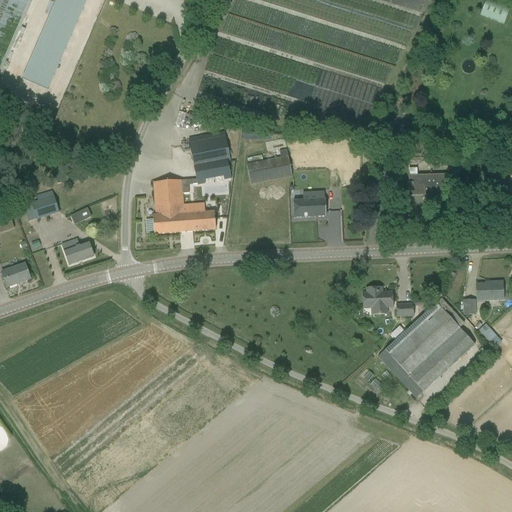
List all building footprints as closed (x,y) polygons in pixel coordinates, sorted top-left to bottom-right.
[(486,1),(480,16),(503,25),(509,10),(486,1)] [(226,137),(189,144),(198,187),(232,180),(228,162),(231,161),(226,137)] [(251,186),(292,177),(286,151),(279,153),(281,159),(247,166),(251,186)] [(383,174),(384,153),(370,153),(370,174),(383,174)] [(447,196),(446,175),(408,176),(409,197),(410,197),(409,195),(426,194),(426,193),(430,193),(430,194),(446,194),(446,196),(447,196)] [(181,181),(172,182),(174,215),(177,215),(177,221),(180,221),(180,223),(185,223),(186,233),(215,231),(214,212),(190,214),(189,205),(183,206),(182,194),(189,194),(188,185),(181,186),(181,181)] [(154,235),(186,233),(185,223),(180,223),(180,221),(177,221),(177,215),(174,215),(172,182),(154,183),(156,216),(152,216),(154,235)] [(294,197),(294,214),(326,214),(326,197),(294,197)] [(36,220),(49,216),(59,213),(54,198),(31,205),(36,220)] [(79,213),(83,222),(91,218),(87,209),(79,213)] [(0,234),(14,229),(7,210),(0,212),(0,234)] [(62,245),(69,266),(94,258),(89,243),(79,246),(76,240),(62,245)] [(1,273),(6,288),(30,280),(25,265),(1,273)] [(477,303),(503,302),(502,283),(490,283),(490,285),(476,286),(477,303)] [(383,293),(383,288),(366,289),(366,293),(362,294),(363,310),(371,310),(371,316),(388,316),(388,309),(393,309),(392,293),(383,293)] [(436,304),(377,358),(402,384),(409,378),(423,393),(474,346),(459,329),(464,324),(441,300),(439,302),(438,301),(435,303),(436,304)] [(464,316),(476,316),(475,301),(464,302),(464,316)] [(397,318),(414,317),(413,305),(396,306),(397,318)] [(494,349),(500,345),(484,327),(478,331),(494,349)]
